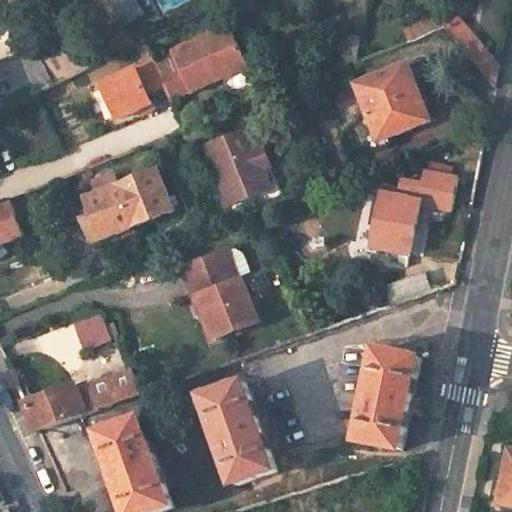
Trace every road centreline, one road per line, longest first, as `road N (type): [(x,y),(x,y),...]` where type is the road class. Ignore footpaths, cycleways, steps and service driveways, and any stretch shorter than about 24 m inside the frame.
road 1 (unclassified): [(511,158),(472,352)]
road 2 (unclassified): [(472,352),(441,511)]
